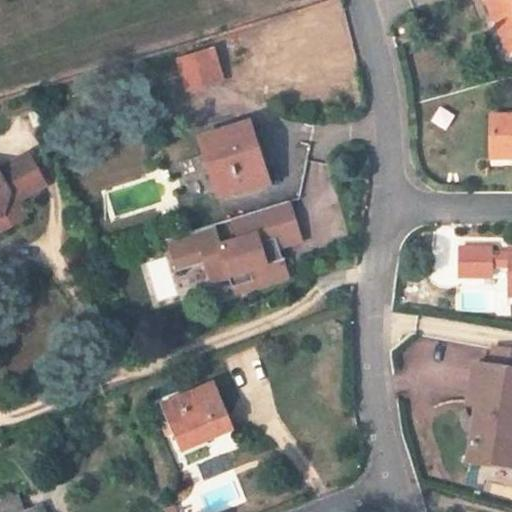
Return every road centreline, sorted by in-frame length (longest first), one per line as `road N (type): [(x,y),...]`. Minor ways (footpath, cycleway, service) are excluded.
road 1 (unknown): [(1,424),(242,337),(348,278),(374,279)]
road 2 (unclassified): [(396,489),(371,370),(387,201)]
road 3 (unclassified): [(387,201),(384,79),(362,0)]
road 4 (residential): [(387,201),(511,208)]
